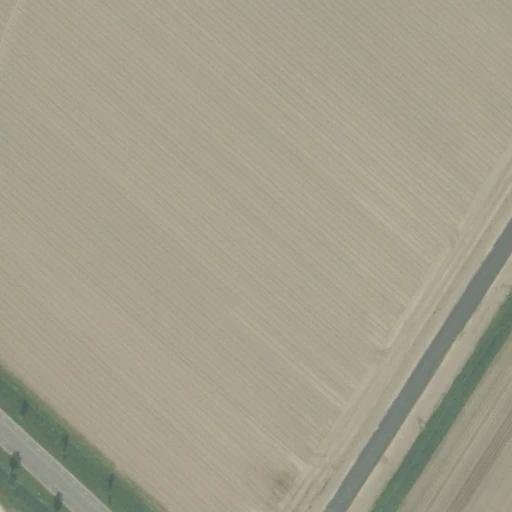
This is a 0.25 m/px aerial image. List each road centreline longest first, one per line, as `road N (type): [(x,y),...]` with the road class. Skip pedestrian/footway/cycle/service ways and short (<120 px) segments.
road 1 (unclassified): [(333,511),(511,231)]
road 2 (secondary): [(91,511),(0,427)]
